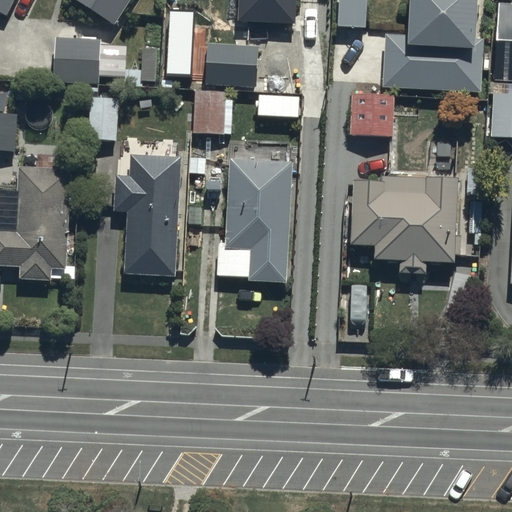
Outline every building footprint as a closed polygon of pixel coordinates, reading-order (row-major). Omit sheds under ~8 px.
[(11,0),(0,0),(0,10),(6,13),(11,0)] [(77,0),(112,22),(126,0),(77,0)] [(293,22),(294,0),(236,0),(236,19),(293,22)] [(364,0),(338,0),(337,23),(364,24),(364,0)] [(384,32),(382,84),(480,89),(483,37),(473,37),(474,0),(407,0),(406,34),(384,32)] [(511,1),(496,1),(493,79),(511,79),(511,1)] [(99,38),(54,36),(53,79),(97,81),(97,75),(113,75),(114,45),(98,44),(99,38)] [(256,46),(207,43),(205,81),(254,84),(256,46)] [(223,88),(193,88),(193,131),(222,131),(223,88)] [(15,111),(3,111),(4,91),(0,91),(0,148),(14,149),(15,111)] [(392,91),(350,91),(350,132),(391,133),(392,91)] [(511,92),(492,91),(490,134),(511,135),(511,92)] [(117,97),(88,96),(86,137),(115,139),(117,97)] [(173,273),(179,155),(129,152),(128,174),(116,173),(114,209),(127,209),(124,270),(173,273)] [(247,278),(285,278),(290,159),(228,156),(225,240),(217,240),(217,273),(247,274),(247,278)] [(64,267),(69,168),(17,165),(14,229),(0,228),(0,262),(18,263),(17,276),(49,277),(50,266),(64,267)] [(379,177),(351,176),(350,242),(372,242),(372,255),(397,256),(397,270),(425,271),(426,256),(453,257),(453,252),(460,252),(460,232),(453,232),(454,175),(379,173),(379,177)]
